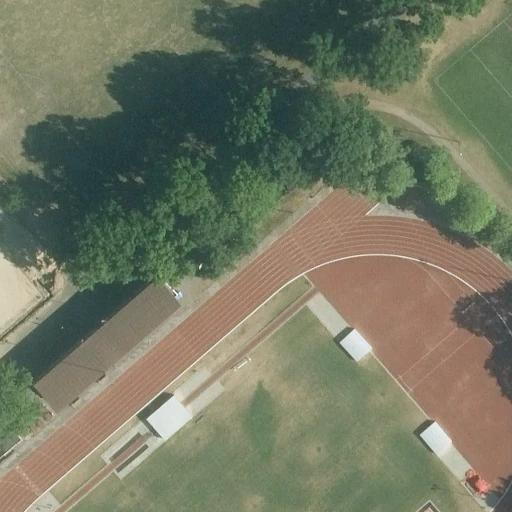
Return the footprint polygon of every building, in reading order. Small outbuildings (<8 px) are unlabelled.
[(225,264),(215,253),(204,239),(180,260),(191,273),(202,284),(225,264)] [(168,272),(45,379),(63,400),(64,399),(64,398),(116,353),(114,351),(117,348),(131,336),(133,338),(185,293),(185,294),(186,293),(168,272)] [(328,330),(347,353),(363,340),(344,317),(328,330)] [(0,454),(21,437),(0,412),(0,454)] [(425,446),(442,433),(425,413),(409,427),(425,446)] [(511,511),(511,445),(448,445),(491,485),(491,494),(475,511),(511,511)]
